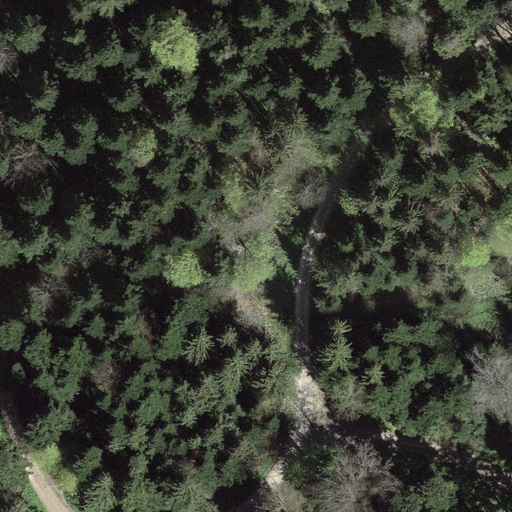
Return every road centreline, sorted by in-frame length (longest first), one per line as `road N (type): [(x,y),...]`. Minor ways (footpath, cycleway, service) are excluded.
road 1 (track): [(312,423),(298,283),(324,191),(374,114),(511,15)]
road 2 (track): [(312,423),(475,460),(511,491)]
road 3 (track): [(0,378),(27,459),(57,511)]
